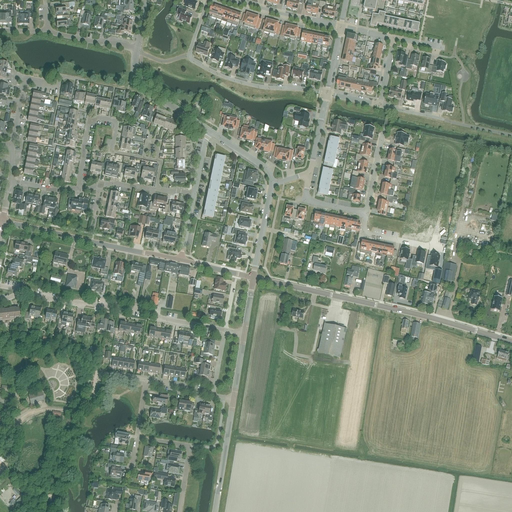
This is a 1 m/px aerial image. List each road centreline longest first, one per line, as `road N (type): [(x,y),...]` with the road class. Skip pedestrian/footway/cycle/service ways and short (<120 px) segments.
road 1 (tertiary): [(511,341),(253,277)]
road 2 (residential): [(225,330),(19,289)]
road 3 (residential): [(156,190),(162,164),(111,151),(116,124),(92,117),(75,189)]
road 4 (residential): [(327,94),(252,85),(191,60),(210,0)]
road 5 (residential): [(180,259),(2,221)]
